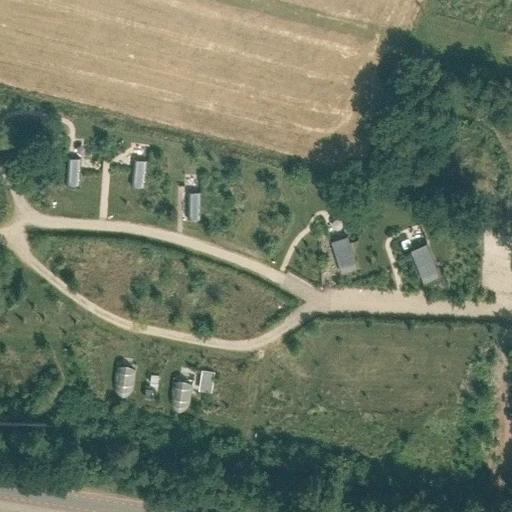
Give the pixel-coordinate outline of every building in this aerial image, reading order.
[(81,158),(68,158),(66,184),(79,184),(80,168),(81,158)] [(148,159),(133,158),(132,173),(131,184),(145,186),(148,159)] [(202,191),(187,191),(187,218),(202,217),(202,191)] [(348,235),(332,240),(342,273),(358,267),(348,235)] [(425,246),(411,252),(424,283),(439,277),(425,246)] [(119,365),(114,401),(132,404),(137,368),(119,365)] [(175,377),(170,413),(188,415),(193,380),(175,377)]
